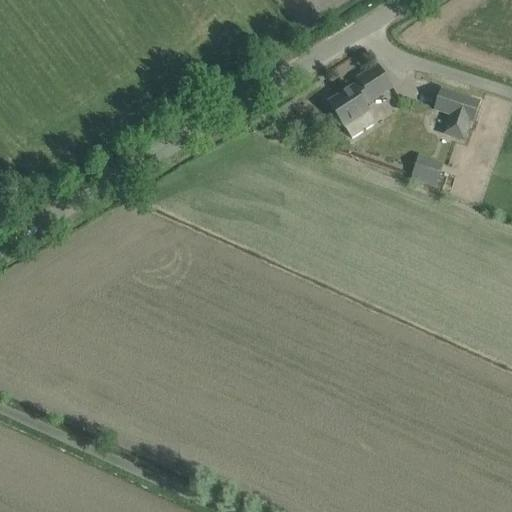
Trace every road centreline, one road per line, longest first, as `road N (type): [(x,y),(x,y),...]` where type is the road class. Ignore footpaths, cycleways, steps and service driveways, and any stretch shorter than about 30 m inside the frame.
road 1 (unclassified): [(0,250),(408,0)]
road 2 (unknown): [(349,36),(395,77),(511,113)]
